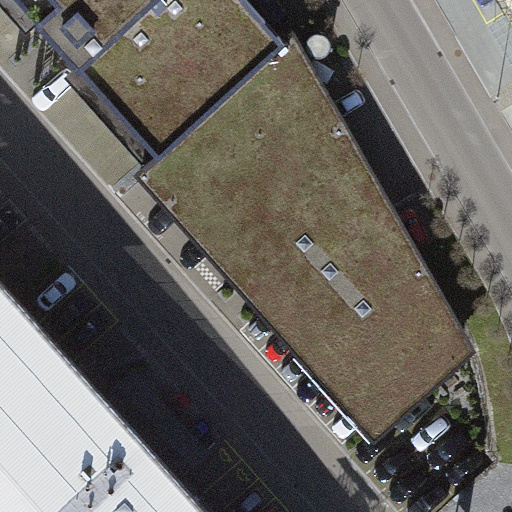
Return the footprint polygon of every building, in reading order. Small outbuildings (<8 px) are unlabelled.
[(0,0),(0,39),(55,107),(169,0),(0,0)] [(285,58),(244,0),(169,0),(55,107),(133,192),(206,127),(285,58)] [(285,58),(206,127),(425,411),(471,369),(285,58)] [(425,411),(206,127),(133,192),(122,203),(361,464),(425,411)] [(0,511),(209,511),(0,278),(0,511)]
